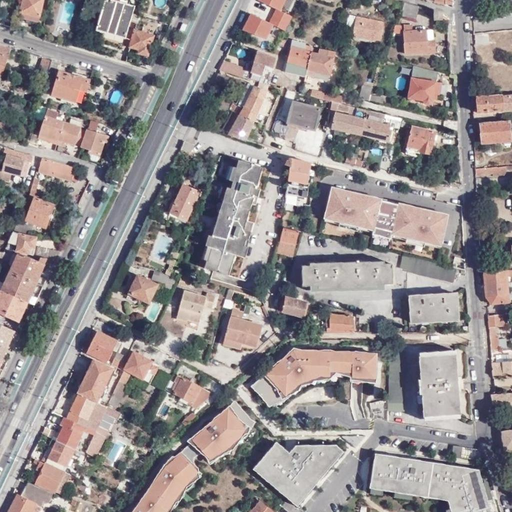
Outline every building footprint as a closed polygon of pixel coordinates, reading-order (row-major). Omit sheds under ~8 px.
[(23,0),(20,18),(38,23),(43,0),(23,0)] [(137,23),(140,15),(133,13),(135,7),(119,2),(119,0),(105,0),(96,29),(126,38),(131,21),(137,23)] [(256,0),(256,2),(274,10),(268,24),(285,32),(292,17),(280,12),(286,0),(256,0)] [(420,7),(404,3),(400,16),(415,20),(420,7)] [(442,13),(434,11),(434,19),(442,20),(442,13)] [(248,15),(242,33),(267,42),(273,24),(248,15)] [(349,15),(346,27),(354,29),(356,16),(349,15)] [(356,16),(354,29),(352,37),(380,43),(384,22),(356,16)] [(393,34),(401,35),(402,25),(394,25),(393,34)] [(428,42),(427,30),(414,31),(414,25),(405,25),(406,54),(435,53),(435,42),(434,42),(428,42)] [(135,30),(130,48),(140,51),(139,53),(149,56),(155,36),(135,30)] [(306,73),(311,51),(304,50),(306,45),(293,42),(285,71),(305,76),(306,73)] [(8,57),(11,48),(0,44),(0,79),(1,80),(5,68),(8,57)] [(335,53),(312,48),(311,51),(306,73),(328,79),(335,53)] [(277,58),(258,52),(251,72),(263,76),(261,83),(269,85),(273,72),(277,58)] [(47,74),(52,60),(43,57),(39,72),(47,74)] [(57,70),(59,62),(52,60),(47,74),(43,88),(50,90),(54,77),(53,77),(55,70),(57,70)] [(223,60),(219,71),(241,79),(245,68),(223,60)] [(437,72),(412,66),(407,98),(432,102),(437,72)] [(52,96),(75,103),(79,90),(86,92),(90,80),(60,71),(52,96)] [(273,72),(269,85),(280,88),(284,75),(273,72)] [(218,73),(214,82),(235,89),(238,80),(218,73)] [(233,111),(225,130),(246,138),(267,91),(248,83),(238,105),(231,102),(229,108),(233,111)] [(368,99),(371,88),(362,86),(360,97),(368,99)] [(116,104),(120,92),(113,90),(109,102),(116,104)] [(312,90),(310,96),(323,99),(324,92),(312,90)] [(331,92),(329,100),(333,101),(340,103),(342,95),(331,92)] [(511,94),(477,97),(478,113),(511,110),(511,94)] [(333,101),(331,111),(336,113),(338,108),(347,111),(349,105),(340,103),(333,101)] [(321,109),(293,103),(288,123),(316,129),(321,109)] [(361,134),(367,109),(357,107),(355,117),(336,113),(333,127),(361,134)] [(400,124),(402,118),(367,109),(361,134),(389,141),(392,129),(389,129),(389,125),(383,123),(383,120),(400,124)] [(45,116),(56,120),(58,113),(47,110),(45,116)] [(89,150),(101,153),(104,142),(107,142),(108,136),(86,129),(86,131),(79,129),(80,127),(56,120),(45,116),(39,136),(50,140),(49,143),(57,145),(58,141),(65,143),(75,145),(75,143),(82,145),(81,147),(89,150)] [(508,120),(480,123),(482,143),(510,140),(508,120)] [(437,132),(412,126),(405,153),(417,155),(418,151),(431,154),(437,132)] [(246,138),(225,130),(224,132),(245,140),(246,138)] [(195,145),(185,142),(181,150),(191,154),(195,145)] [(32,155),(5,148),(4,153),(7,154),(2,171),(0,170),(0,179),(10,182),(12,174),(21,176),(25,161),(31,163),(33,157),(32,155)] [(311,163),(288,157),(285,165),(291,167),(286,193),(306,196),(311,163)] [(76,168),(41,158),(37,171),(71,181),(76,168)] [(254,195),(258,196),(260,189),(256,188),(262,167),(239,160),(236,167),(231,166),(228,179),(233,181),(231,188),(228,187),(213,236),(209,235),(206,245),(208,246),(204,259),(207,260),(205,267),(229,275),(235,254),(245,257),(248,247),(244,246),(246,239),(248,239),(250,231),(244,229),(247,219),(252,201),(254,195)] [(511,165),(499,167),(500,174),(506,173),(506,169),(511,168),(511,165)] [(475,169),(475,176),(500,174),(499,167),(475,169)] [(39,180),(35,179),(29,195),(44,198),(46,193),(37,189),(39,180)] [(199,190),(183,183),(166,220),(183,227),(199,190)] [(447,215),(332,188),(325,218),(374,229),(372,234),(390,238),(391,233),(440,245),(447,215)] [(21,218),(29,195),(13,232),(16,233),(21,218)] [(44,198),(29,195),(21,218),(16,233),(21,234),(31,236),(35,224),(46,227),(54,206),(43,202),(44,198)] [(244,229),(250,231),(254,221),(247,219),(244,229)] [(299,231),(281,226),(279,236),(277,245),(295,250),(299,231)] [(487,228),(479,228),(480,244),(488,244),(487,228)] [(11,249),(33,253),(35,246),(36,238),(21,236),(21,234),(16,233),(12,243),(9,253),(10,253),(11,249)] [(295,250),(277,245),(274,253),(293,257),(295,250)] [(42,258),(49,259),(51,259),(56,260),(60,251),(40,247),(38,246),(36,260),(38,260),(41,262),(42,258)] [(12,272),(37,284),(49,259),(42,258),(41,262),(38,260),(36,260),(29,256),(20,255),(12,272)] [(407,270),(410,257),(403,255),(399,268),(407,270)] [(456,268),(410,257),(407,270),(407,272),(453,282),(456,268)] [(377,284),(385,284),(393,284),(393,264),(385,264),(385,262),(310,263),(310,265),(302,265),(302,285),(310,285),(318,285),(318,289),(327,289),(368,288),(377,288),(377,284)] [(483,272),(485,299),(492,304),(508,303),(506,270),(483,272)] [(28,303),(37,284),(12,272),(2,291),(28,303)] [(174,286),(175,287),(177,285),(178,278),(154,272),(152,280),(165,284),(164,290),(173,292),(174,286)] [(148,302),(156,284),(136,275),(127,293),(148,302)] [(190,287),(192,281),(181,278),(179,284),(190,287)] [(0,291),(0,313),(19,322),(28,303),(2,291),(1,290),(0,291)] [(206,297),(185,291),(177,318),(187,321),(188,319),(199,323),(204,306),(212,309),(216,296),(207,293),(206,297)] [(458,320),(457,294),(409,297),(411,322),(458,320)] [(307,302),(282,296),(279,311),(304,317),(307,302)] [(242,340),(241,345),(256,349),(262,326),(241,320),(243,313),(232,310),(225,336),(242,340)] [(322,321),(321,331),(353,331),(353,316),(330,313),(330,321),(322,321)] [(508,326),(507,314),(488,316),(489,327),(495,327),(508,326)] [(1,325),(0,324),(0,346),(6,349),(14,331),(1,325)] [(495,327),(489,327),(491,350),(500,349),(499,337),(496,337),(495,327)] [(116,342),(98,332),(88,352),(106,361),(116,342)] [(240,349),(241,345),(242,340),(225,336),(222,345),(240,349)] [(126,357),(119,371),(120,371),(131,350),(131,349),(126,357)] [(131,350),(120,371),(122,372),(124,369),(127,371),(149,383),(158,367),(151,363),(152,361),(131,350)] [(293,351),(251,388),(269,409),(298,395),(301,388),(311,386),(312,384),(331,382),(335,376),(350,380),(350,383),(356,384),(376,387),(377,353),(293,351)] [(404,353),(390,352),(387,410),(403,411),(404,353)] [(117,353),(110,367),(119,371),(126,357),(117,353)] [(455,355),(419,357),(423,416),(459,414),(455,355)] [(511,374),(511,361),(492,363),(493,376),(511,374)] [(94,362),(78,393),(96,402),(111,370),(94,362)] [(121,383),(127,371),(124,369),(122,372),(123,373),(119,381),(121,383)] [(122,372),(120,371),(111,388),(115,390),(119,381),(118,381),(122,372)] [(214,393),(177,374),(174,381),(176,382),(172,389),(175,391),(173,393),(189,402),(188,404),(196,408),(214,393)] [(115,390),(106,407),(114,410),(127,386),(121,383),(119,381),(115,390)] [(511,410),(511,392),(491,394),(494,413),(511,410)] [(78,393),(66,419),(84,428),(89,417),(92,418),(94,415),(100,419),(103,413),(106,407),(96,402),(78,393)] [(186,444),(189,446),(199,455),(207,462),(209,466),(227,454),(232,453),(244,437),(248,437),(254,424),(234,403),(218,417),(200,433),(186,444)] [(111,416),(114,410),(106,407),(103,413),(111,416)] [(189,423),(196,416),(193,412),(186,419),(189,423)] [(63,427),(56,441),(57,441),(74,450),(84,428),(66,419),(64,418),(60,425),(63,427)] [(95,457),(106,435),(104,434),(106,430),(90,422),(87,427),(89,428),(87,431),(95,435),(86,453),(95,457)] [(511,430),(501,431),(502,448),(511,447),(511,430)] [(74,450),(57,441),(48,458),(67,467),(73,455),(79,458),(81,454),(74,450)] [(189,446),(180,455),(197,471),(193,463),(194,458),(199,455),(189,446)] [(275,446),(253,472),(297,510),(342,455),(335,449),(295,449),(289,457),(275,446)] [(162,468),(132,511),(171,511),(175,506),(180,503),(185,489),(199,480),(197,471),(180,455),(174,461),(170,460),(162,468)] [(489,511),(478,473),(374,457),(369,492),(448,504),(449,511),(489,511)] [(79,479),(36,459),(35,462),(39,464),(37,469),(43,472),(37,484),(56,492),(64,476),(77,483),(79,479)] [(9,511),(40,511),(44,506),(46,506),(48,505),(54,494),(27,483),(21,496),(18,495),(9,511)] [(110,506),(113,493),(105,491),(102,504),(110,506)] [(270,511),(261,503),(252,511),(251,511),(249,511),(270,511)]
